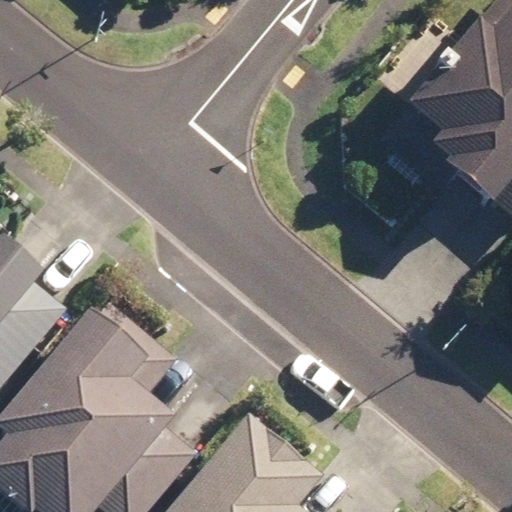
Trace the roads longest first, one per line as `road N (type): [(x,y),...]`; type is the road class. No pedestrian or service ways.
road 1 (residential): [(160,157),(511,474)]
road 2 (residential): [(160,157),(292,0)]
road 3 (residential): [(0,33),(160,157)]
